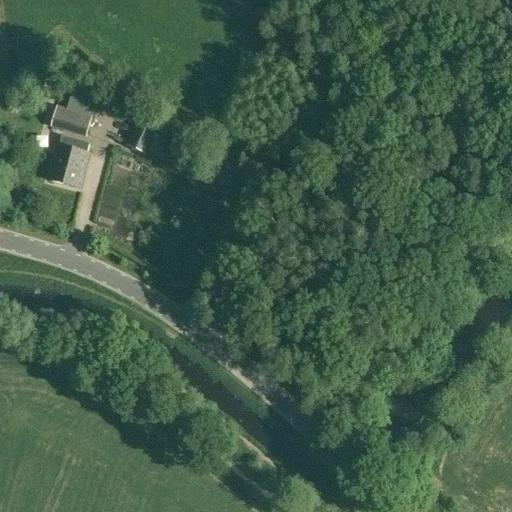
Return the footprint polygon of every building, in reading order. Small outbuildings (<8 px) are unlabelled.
[(52,90),(40,87),(37,96),(50,99),(52,90)] [(52,127),(86,137),(91,117),(68,111),(57,108),(52,127)] [(128,147),(146,154),(158,126),(140,118),(128,147)] [(62,137),(60,146),(58,146),(49,181),(80,189),(89,154),(87,153),(90,144),(85,142),(62,137)] [(219,185),(221,161),(205,160),(203,184),(219,185)]
